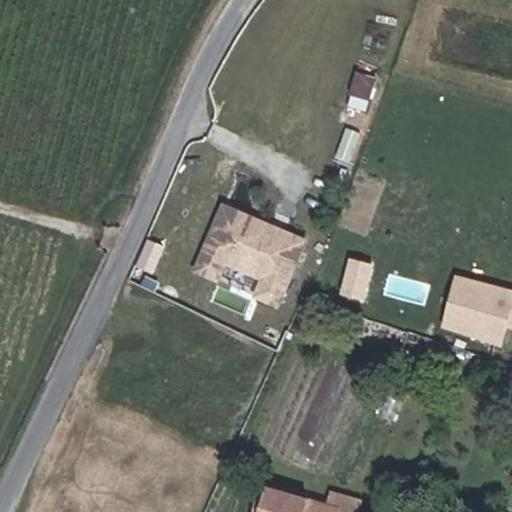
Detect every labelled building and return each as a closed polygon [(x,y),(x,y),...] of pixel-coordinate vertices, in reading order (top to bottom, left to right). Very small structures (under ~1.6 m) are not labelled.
[(368,109),(379,75),(358,68),(346,102),(368,109)] [(220,198),(188,270),(219,284),(221,279),(252,293),(249,300),(279,313),(312,239),(220,198)] [(385,224),(358,216),(331,285),(358,293),(371,261),(385,224)] [(511,287),(452,274),(435,330),(511,352),(511,287)] [(337,511),(258,488),(252,511),(255,511),(337,511)]
